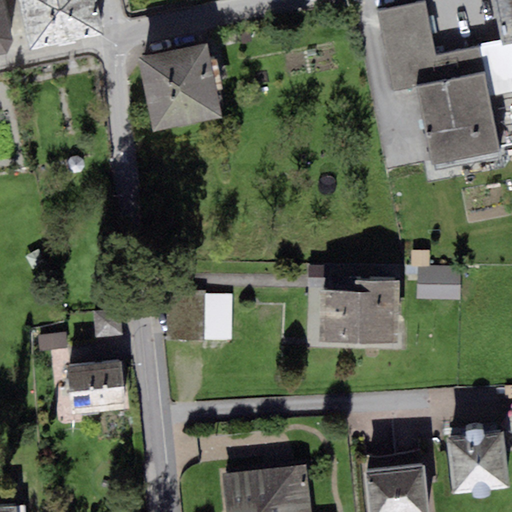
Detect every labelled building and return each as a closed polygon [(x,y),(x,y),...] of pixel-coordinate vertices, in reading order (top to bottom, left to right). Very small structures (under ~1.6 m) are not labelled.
[(0,0),(0,55),(7,54),(12,42),(5,8),(2,0),(0,0)] [(95,0),(19,0),(30,50),(103,35),(95,0)] [(511,0),(493,0),(501,39),(436,51),(425,0),(424,0),(377,9),(393,90),(416,86),(431,166),(502,152),(491,96),(511,92),(511,0)] [(207,43),(138,58),(154,133),(222,119),(207,43)] [(86,166),(86,163),(85,160),(83,158),(80,156),(77,156),(74,156),(71,157),(69,159),(68,162),(67,165),(68,169),(70,171),(72,173),(75,174),(78,174),(81,173),(84,171),(85,169),(86,166)] [(418,298),(460,299),(460,267),(418,266),(418,298)] [(320,291),(320,342),(394,342),(394,280),(355,280),(355,291),(320,291)] [(206,308),(206,290),(168,289),(166,341),(205,342),(205,339),(206,308)] [(219,309),(206,308),(205,339),(219,339),(219,309)] [(119,309),(94,311),(97,337),(121,334),(119,309)] [(66,332),(38,335),(40,351),(68,348),(66,332)] [(121,362),(68,367),(73,414),(126,409),(121,362)] [(467,437),(448,439),(454,495),(473,493),(473,498),(491,496),(490,491),(510,489),(503,433),(485,435),(484,426),(466,428),(467,437)] [(311,511),(307,464),(222,474),(226,511),(311,511)] [(429,511),(424,466),(364,473),(368,511),(429,511)]
